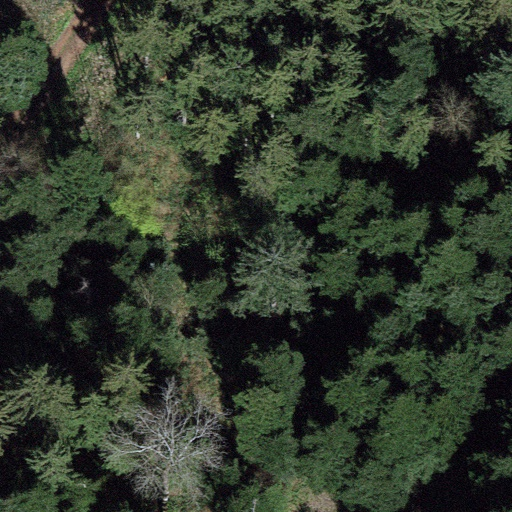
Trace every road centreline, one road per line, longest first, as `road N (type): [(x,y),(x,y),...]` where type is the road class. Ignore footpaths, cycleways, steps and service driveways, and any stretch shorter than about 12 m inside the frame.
road 1 (track): [(0,449),(96,340),(96,263),(271,68),(310,0)]
road 2 (track): [(403,511),(511,419)]
